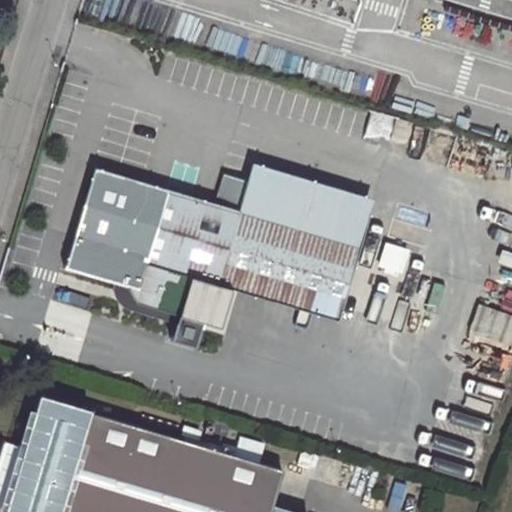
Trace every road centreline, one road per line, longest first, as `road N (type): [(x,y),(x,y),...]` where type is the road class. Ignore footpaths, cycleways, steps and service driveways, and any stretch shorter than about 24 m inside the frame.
road 1 (unknown): [(457,308),(427,421),(0,300)]
road 2 (unclassified): [(47,0),(0,160)]
